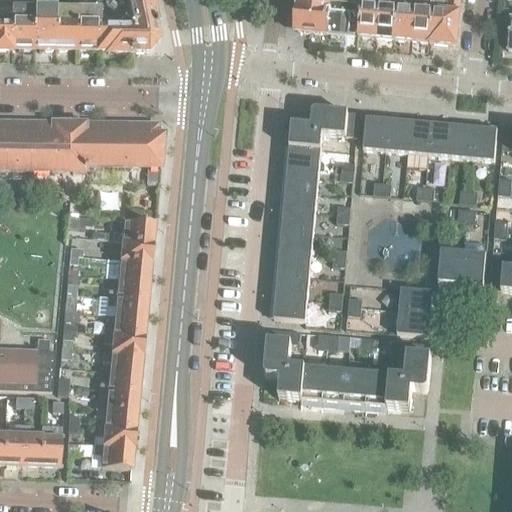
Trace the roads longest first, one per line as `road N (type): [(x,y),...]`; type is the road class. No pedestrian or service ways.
road 1 (residential): [(231,511),(267,74)]
road 2 (tertiary): [(166,508),(205,88)]
road 3 (residential): [(267,74),(475,89)]
road 4 (residential): [(0,95),(182,95),(205,88)]
road 5 (residential): [(0,501),(166,508)]
